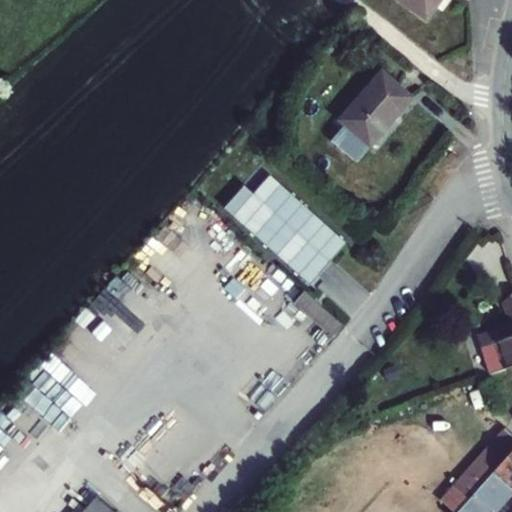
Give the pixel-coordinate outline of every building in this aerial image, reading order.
[(444,12),(429,0),(376,0),(372,6),(418,44),(444,12)] [(407,101),(378,77),(335,129),(364,153),(407,101)] [(308,226),(261,187),(229,225),(305,292),(341,254),(317,236),(323,228),(312,220),(308,226)] [(475,375),(511,361),(511,291),(511,287),(495,301),(501,320),(463,334),(475,375)] [(509,441),(489,427),(443,484),(460,499),(509,441)] [(448,511),(472,511),(475,509),(479,511),(482,511),(502,489),(511,497),(511,443),(509,441),(460,499),(448,511)]
